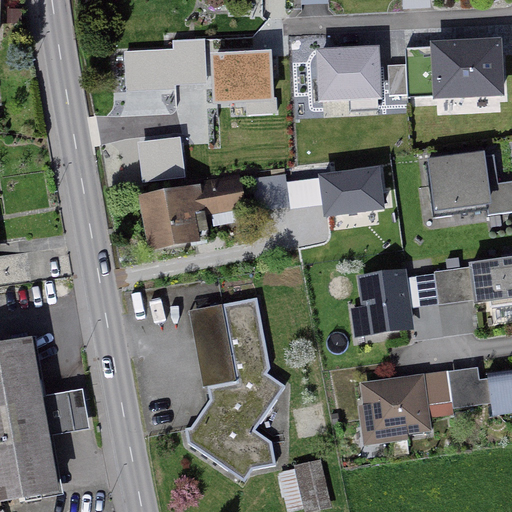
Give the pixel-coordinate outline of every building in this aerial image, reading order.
[(403,0),(404,13),(429,12),(428,0),(403,0)] [(377,44),(314,47),(317,99),(379,96),(377,44)] [(434,105),(501,103),(499,49),(432,51),(434,105)] [(189,145),(139,150),(142,182),(193,177),(189,145)] [(491,161),(423,168),(427,220),(483,215),(483,221),(511,218),(511,187),(493,190),(491,161)] [(153,248),(196,239),(191,213),(238,206),(235,187),(239,187),(237,175),(186,181),(189,194),(144,203),(147,219),(140,221),(143,234),(150,232),(153,248)] [(511,256),(469,263),(475,306),(511,300),(511,256)] [(366,343),(411,336),(402,282),(357,289),(366,343)] [(265,376),(268,371),(255,301),(220,307),(235,384),(206,390),(208,402),(189,430),(183,431),(186,446),(243,484),(251,472),(274,468),(270,445),(253,433),(284,389),(265,376)] [(0,343),(0,503),(61,492),(50,436),(43,395),(33,337),(0,343)] [(511,370),(488,374),(494,415),(511,412),(511,370)] [(422,375),(361,383),(364,404),(358,405),(363,442),(405,436),(404,431),(429,427),(422,375)] [(83,388),(43,395),(50,436),(90,428),(83,388)]
